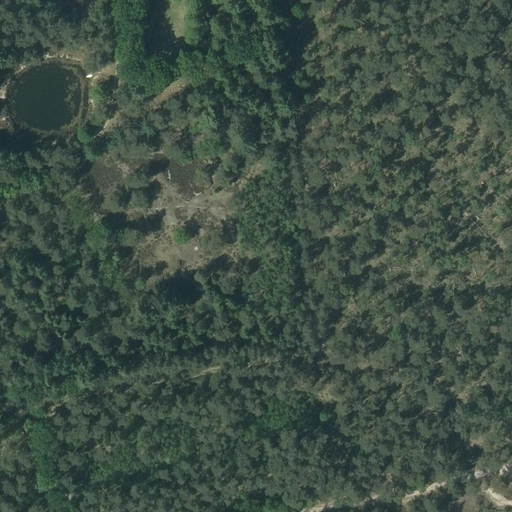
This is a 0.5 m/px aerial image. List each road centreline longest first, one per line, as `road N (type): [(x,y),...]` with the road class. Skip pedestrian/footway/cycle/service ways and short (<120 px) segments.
road 1 (track): [(0,169),(76,145),(106,122),(118,67),(114,0)]
road 2 (track): [(392,499),(511,470)]
